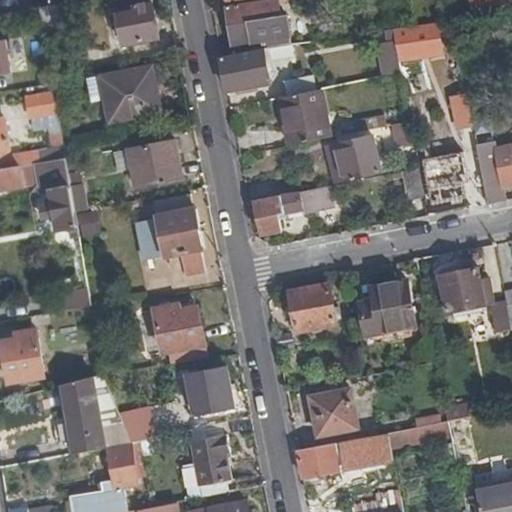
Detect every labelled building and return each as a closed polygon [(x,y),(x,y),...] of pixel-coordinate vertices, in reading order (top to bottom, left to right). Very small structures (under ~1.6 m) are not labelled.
[(159,40),(152,0),(134,0),(137,11),(118,15),(124,46),(159,40)] [(280,20),(277,0),(267,1),(271,21),(280,20)] [(490,15),(488,0),(471,0),(473,6),(475,17),(490,15)] [(271,21),(267,1),(228,8),(233,45),(254,42),(255,52),(271,50),(290,47),(285,19),(280,20),(271,21)] [(67,5),(45,7),(48,32),(69,30),(67,5)] [(403,71),(396,40),(378,44),(384,76),(403,71)] [(0,76),(9,75),(5,43),(0,44),(0,76)] [(271,50),(255,52),(222,58),(229,91),(270,84),(266,58),(272,57),(271,50)] [(103,78),(110,122),(162,113),(154,68),(103,78)] [(287,96),(316,90),(314,76),(284,82),(287,96)] [(333,136),(322,89),(316,90),(287,96),(281,98),(291,145),(333,136)] [(60,123),(56,102),(28,107),(32,128),(45,125),(60,123)] [(357,120),(359,131),(389,125),(386,113),(357,120)] [(66,159),(65,154),(63,144),(50,147),(12,153),(6,119),(0,119),(0,170),(20,167),(35,165),(49,162),(66,159)] [(417,143),(413,121),(395,123),(400,146),(417,143)] [(50,147),(63,144),(60,123),(45,125),(50,147)] [(341,145),(348,178),(384,171),(377,137),(341,145)] [(184,180),(177,141),(131,150),(138,188),(184,180)] [(489,203),(506,199),(496,141),(478,144),(489,203)] [(337,180),(348,178),(341,145),(331,147),(337,180)] [(427,166),(428,172),(463,165),(467,186),(477,184),(470,147),(452,150),(454,160),(427,166)] [(71,188),(66,159),(49,162),(54,193),(52,193),(58,232),(70,230),(72,239),(79,239),(75,215),(71,188)] [(54,193),(49,162),(35,165),(38,195),(52,193),(54,193)] [(463,165),(428,172),(434,203),(468,197),(467,186),(463,165)] [(0,170),(0,191),(23,188),(20,167),(0,170)] [(411,197),(427,195),(422,167),(405,170),(411,197)] [(75,215),(87,212),(83,186),(71,188),(75,215)] [(281,217),(306,211),(304,201),(310,200),(312,214),(337,210),(332,187),(258,202),(264,234),(282,231),(281,217)] [(186,213),(185,199),(156,205),(159,218),(141,220),(147,260),(182,254),(186,276),(206,273),(203,250),(206,250),(198,211),(186,213)] [(304,201),(306,211),(307,215),(312,214),(310,200),(304,201)] [(507,303),(506,299),(494,301),(490,277),(481,279),(480,266),(442,273),(450,311),(490,304),(496,331),(511,328),(510,318),(507,303)] [(361,303),(367,340),(417,331),(414,310),(417,310),(416,304),(413,305),(408,280),(371,287),(374,300),(361,303)] [(292,291),(298,329),(337,322),(331,284),(292,291)] [(66,313),(91,309),(89,295),(65,300),(66,313)] [(157,309),(165,354),(207,345),(199,306),(182,310),(181,305),(157,309)] [(17,334),(18,339),(3,342),(9,382),(45,377),(38,331),(17,334)] [(194,403),(196,414),(236,407),(228,368),(189,375),(194,403)] [(72,439),(74,455),(108,449),(118,446),(114,428),(103,430),(97,388),(102,386),(99,377),(64,386),(72,439)] [(312,396),(319,435),(358,428),(351,388),(335,391),(334,385),(320,387),(321,394),(312,396)] [(64,386),(59,387),(65,427),(54,428),(56,441),(72,439),(64,386)] [(417,426),(441,421),(439,414),(415,417),(417,426)] [(148,439),(161,437),(151,415),(123,422),(125,426),(133,443),(143,441),(148,439)] [(392,446),(452,434),(449,419),(441,421),(417,426),(389,432),(390,439),(392,446)] [(133,443),(125,426),(114,428),(118,446),(133,443)] [(389,432),(336,442),(338,449),(390,439),(389,432)] [(192,443),(199,485),(231,480),(226,454),(232,452),(227,436),(192,443)] [(336,442),(299,449),(305,476),(393,458),(392,446),(390,439),(338,449),(336,442)] [(447,477),(460,475),(453,440),(444,442),(446,451),(442,451),(447,477)] [(118,446),(108,449),(113,479),(115,491),(126,489),(136,487),(135,456),(145,453),(143,441),(133,443),(118,446)] [(479,489),(511,483),(511,477),(478,484),(479,489)] [(115,491),(113,479),(101,481),(103,490),(73,495),(76,511),(124,511),(130,511),(126,489),(115,491)] [(511,511),(511,483),(479,489),(482,511),(511,511)] [(351,508),(351,511),(405,511),(401,497),(351,508)] [(212,511),(248,511),(247,502),(212,509),(212,511)] [(178,511),(177,503),(155,506),(138,510),(138,511),(178,511)]
